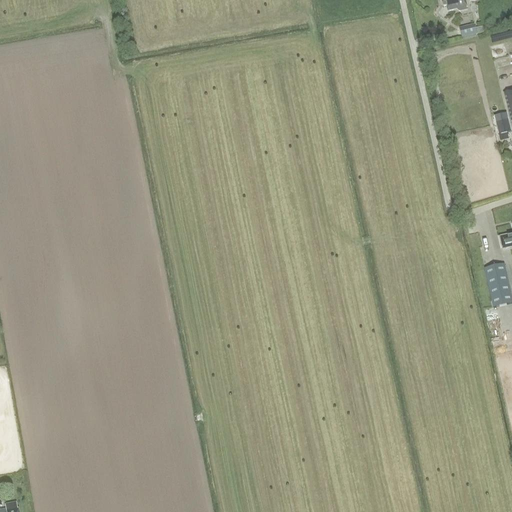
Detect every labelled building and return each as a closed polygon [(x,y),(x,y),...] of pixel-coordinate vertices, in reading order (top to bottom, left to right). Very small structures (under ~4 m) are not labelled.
[(460,12),(468,10),(465,0),(441,0),(443,3),(446,3),(448,12),(457,10),(460,12)] [(474,25),(459,28),(462,38),(477,35),(474,25)] [(508,120),(496,123),(499,135),(511,132),(508,120)] [(473,248),(481,247),(480,231),(472,232),(473,248)] [(511,234),(500,238),(502,249),(511,246),(511,234)] [(511,299),(504,264),(485,269),(493,308),(511,304),(511,299)]
